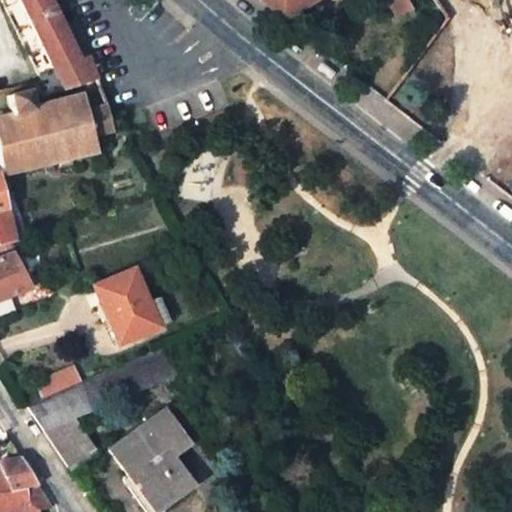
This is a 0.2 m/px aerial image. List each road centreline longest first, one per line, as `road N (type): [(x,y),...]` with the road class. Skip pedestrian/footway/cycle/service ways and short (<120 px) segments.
road 1 (tertiary): [(511,245),(192,0)]
road 2 (residential): [(75,511),(0,402)]
